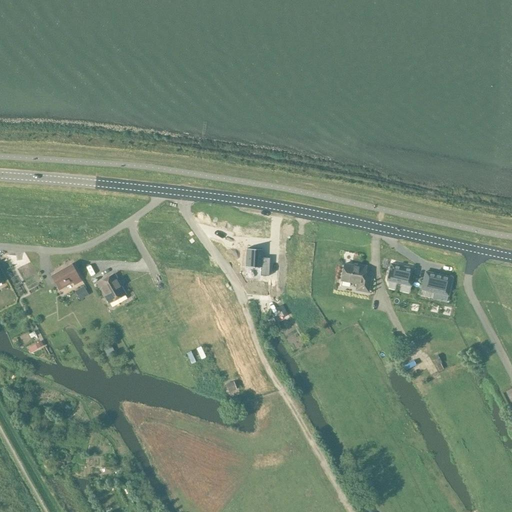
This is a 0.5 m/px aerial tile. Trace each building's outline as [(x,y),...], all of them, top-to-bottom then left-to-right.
[(261,250),(247,250),(246,265),(260,266),(260,273),(267,273),(268,257),(261,257),(261,250)] [(366,267),(359,266),(344,263),(341,280),(358,283),(357,289),(368,291),(370,277),(365,276),(366,267)] [(390,263),(386,280),(410,286),(414,269),(390,263)] [(62,269),(53,274),(56,280),(54,281),(56,286),(59,290),(73,282),(74,285),(81,281),(71,264),(66,267),(67,269),(63,271),(62,269)] [(425,272),(421,289),(447,295),(451,278),(425,272)] [(125,293),(124,291),(114,273),(101,281),(97,282),(109,302),(125,293)] [(83,286),(76,290),(81,298),(88,294),(83,286)] [(115,354),(110,344),(103,348),(107,357),(115,354)] [(439,357),(433,361),(436,366),(440,363),(442,362),(439,357)] [(233,381),(225,385),(228,393),(237,390),(233,381)]
